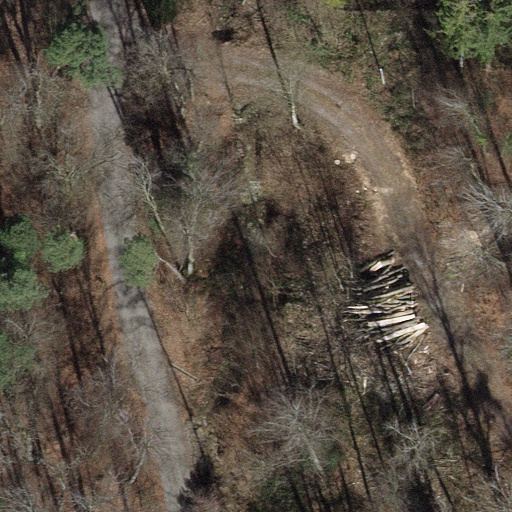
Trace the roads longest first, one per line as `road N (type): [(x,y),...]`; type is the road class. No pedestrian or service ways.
road 1 (track): [(106,56),(166,56),(259,72),(354,119),(495,406)]
road 2 (track): [(177,511),(114,200),(106,0)]
